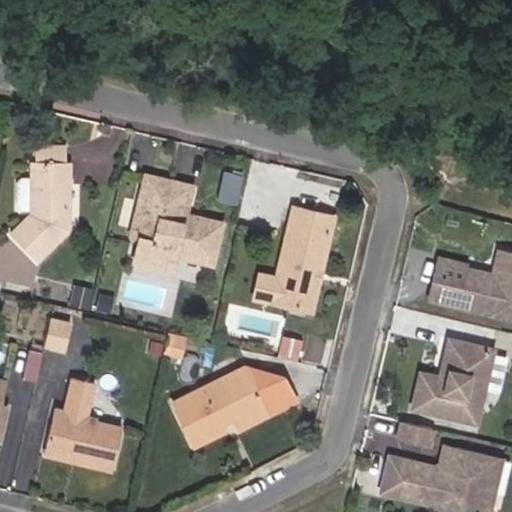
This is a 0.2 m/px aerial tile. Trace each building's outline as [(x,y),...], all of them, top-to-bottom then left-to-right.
[(38,165),(68,165),(68,149),(38,148),(38,165)] [(68,165),(38,165),(34,164),(34,181),(23,181),(19,185),(19,208),(23,213),(34,213),(34,217),(15,236),(40,261),(71,231),(72,165),(68,165)] [(237,204),(244,177),(225,173),(219,200),(237,204)] [(221,225),(189,217),(188,219),(181,217),(183,207),(187,209),(192,188),(147,177),(132,237),(140,239),(135,262),(172,271),(175,257),(212,266),(221,225)] [(280,278),(275,301),(314,310),(321,280),(317,279),(319,272),(322,273),(335,215),(296,206),(280,278)] [(468,269),(465,284),(448,280),(451,265),(441,262),(432,298),(511,317),(511,250),(501,248),(495,275),(468,269)] [(448,280),(465,284),(468,269),(470,264),(442,257),(441,262),(451,265),(448,280)] [(254,272),(248,295),(275,301),(280,278),(254,272)] [(102,291),(98,310),(114,314),(119,294),(102,291)] [(51,321),(46,345),(65,350),(70,326),(51,321)] [(278,350),(299,354),(303,339),(282,335),(278,350)] [(168,337),(164,353),(183,357),(187,342),(168,337)] [(441,378),(449,380),(458,341),(450,339),(441,378)] [(458,341),(449,380),(441,378),(422,373),(414,408),(478,423),(494,349),(458,341)] [(248,367),(175,401),(195,443),(229,428),(225,419),(231,416),(233,420),(266,405),(270,414),(297,402),(285,376),(248,367)] [(80,452),(78,460),(113,468),(123,428),(99,421),(100,418),(88,415),(97,382),(74,377),(66,410),(57,408),(47,445),(80,452)] [(266,405),(233,420),(238,429),(270,414),(266,405)] [(398,439),(427,447),(431,431),(402,424),(398,439)] [(46,452),(78,460),(80,452),(47,445),(46,452)] [(435,469),(389,457),(380,492),(456,511),(487,511),(488,511),(493,493),(488,486),(485,485),(491,460),(448,449),(443,469),(437,472),(435,469)] [(488,486),(493,493),(500,462),(491,460),(485,485),(488,486)]
